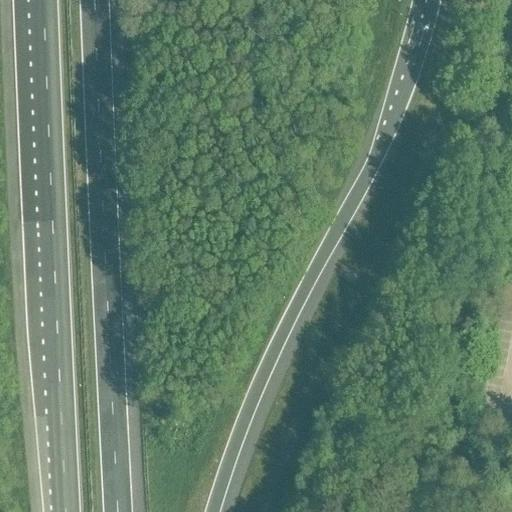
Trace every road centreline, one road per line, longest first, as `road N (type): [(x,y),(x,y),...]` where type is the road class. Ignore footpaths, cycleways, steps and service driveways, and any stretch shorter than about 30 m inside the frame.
road 1 (motorway): [(213,511),(261,379),(385,140),(432,0)]
road 2 (motorway): [(45,0),(68,511)]
road 3 (motorway): [(118,511),(98,0)]
